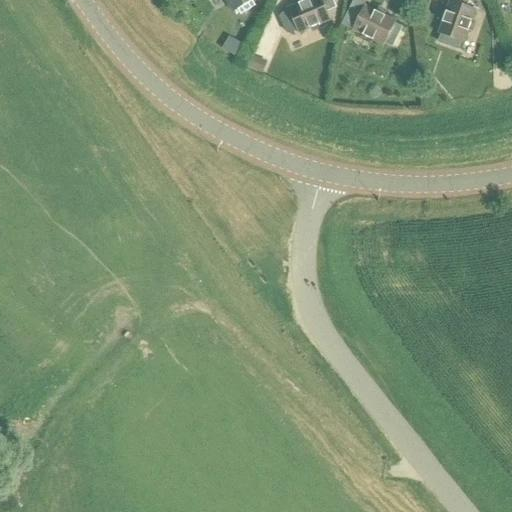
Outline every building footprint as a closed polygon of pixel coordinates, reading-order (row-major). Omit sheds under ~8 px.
[(225,0),(233,13),(238,10),(241,15),(255,6),(252,1),(253,0),(225,0)] [(298,34),(331,20),(322,0),(308,0),(307,0),(298,0),(300,4),(288,9),(290,13),(284,16),(291,32),(296,29),(298,34)] [(464,43),(476,10),(450,1),(446,14),(442,12),(439,20),(443,22),(438,34),(443,36),(441,42),(457,48),(459,42),(464,43)] [(364,6),(352,31),(384,46),(386,42),(392,44),(399,29),(394,26),(396,22),(384,16),(386,12),(378,8),(376,12),(364,6)] [(264,60),(253,55),(252,55),(247,67),(263,74),(268,61),(264,60)]
